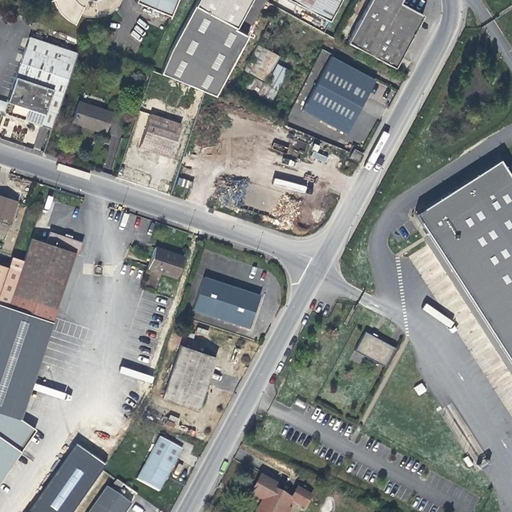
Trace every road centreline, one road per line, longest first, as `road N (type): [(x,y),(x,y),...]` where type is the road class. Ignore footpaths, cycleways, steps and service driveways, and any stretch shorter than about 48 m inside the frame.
road 1 (unclassified): [(0,152),(316,258)]
road 2 (residential): [(316,258),(438,34),(448,0)]
road 3 (residential): [(178,511),(316,258)]
